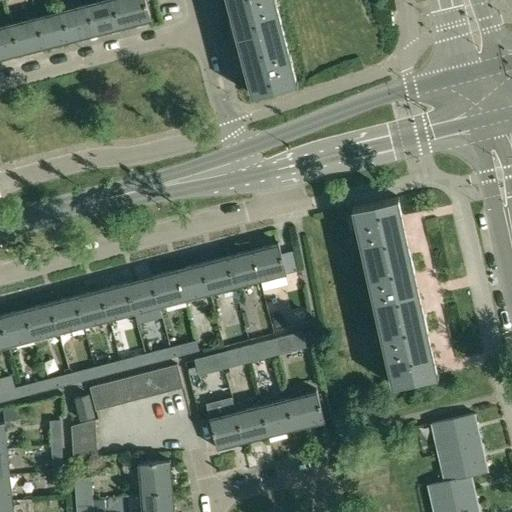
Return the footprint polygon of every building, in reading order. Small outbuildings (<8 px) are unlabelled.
[(111,0),(103,0),(86,4),(94,34),(119,28),(111,0)] [(111,0),(119,28),(149,20),(149,22),(150,21),(144,0),(111,0)] [(227,0),(237,36),(281,25),(274,0),(227,0)] [(61,11),(68,41),(94,34),(86,4),(61,11)] [(61,11),(35,17),(43,47),(68,41),(61,11)] [(10,24),(18,54),(43,47),(35,17),(10,24)] [(10,24),(0,26),(0,58),(18,54),(10,24)] [(281,25),(237,36),(252,94),(251,95),(251,96),(298,84),(297,83),(296,83),(281,25)] [(398,198),(398,197),(352,208),(352,209),(353,209),(366,266),(410,256),(397,199),(398,198)] [(276,244),(252,250),(260,279),(284,273),(285,275),(286,274),(277,242),(276,242),(276,244)] [(235,286),(260,279),(252,250),(227,257),(235,286)] [(410,256),(366,266),(379,325),(423,315),(410,256)] [(227,257),(202,263),(209,293),(235,286),(227,257)] [(209,293),(202,263),(176,270),(184,299),(209,293)] [(176,270),(151,276),(159,306),(184,299),(176,270)] [(159,306),(151,276),(126,283),(134,313),(159,306)] [(126,283),(101,290),(109,319),(134,313),(126,283)] [(76,296),(84,326),(109,319),(101,290),(76,296)] [(76,296),(51,303),(58,333),(84,326),(76,296)] [(25,309),(33,339),(58,333),(51,303),(25,309)] [(25,309),(1,316),(8,346),(33,339),(25,309)] [(436,374),(423,315),(379,325),(392,384),(391,384),(392,385),(438,375),(438,373),(436,374)] [(0,347),(8,346),(1,316),(0,316),(0,347)] [(294,342),(296,350),(305,348),(301,332),(289,335),(291,343),(294,342)] [(289,335),(275,339),(279,354),(296,350),(294,342),(291,343),(289,335)] [(195,341),(174,347),(177,356),(198,351),(195,341)] [(258,360),(270,357),(266,341),(257,344),(259,351),(256,352),(258,360)] [(257,344),(245,347),(249,362),(258,360),(256,352),(259,351),(257,344)] [(240,364),(249,362),(245,347),(234,350),(236,357),(238,357),(240,364)] [(145,354),(147,364),(168,359),(166,349),(145,354)] [(234,350),(225,352),(229,367),(240,364),(238,357),(236,357),(234,350)] [(147,364),(145,354),(124,360),(126,369),(147,364)] [(208,373),(220,370),(216,354),(206,357),(208,364),(206,365),(208,373)] [(208,364),(206,357),(194,360),(198,375),(208,373),(206,365),(208,364)] [(94,367),(97,377),(118,372),(115,362),(94,367)] [(177,364),(163,368),(170,392),(183,388),(177,364)] [(97,377),(94,367),(73,373),(76,383),(97,377)] [(156,395),(170,392),(163,368),(149,372),(156,395)] [(144,398),(156,395),(149,372),(137,375),(144,398)] [(44,380),(46,390),(67,385),(65,375),(44,380)] [(132,402),(144,398),(137,375),(125,378),(132,402)] [(119,405),(132,402),(125,378),(113,381),(119,405)] [(46,390),(44,380),(23,386),(26,396),(46,390)] [(107,408),(119,405),(113,381),(101,385),(107,408)] [(95,411),(107,408),(101,385),(89,388),(95,411)] [(15,388),(0,392),(0,402),(17,398),(15,388)] [(286,399),(293,429),(323,421),(323,422),(324,422),(316,390),(315,390),(315,392),(286,399)] [(87,395),(75,398),(78,413),(91,410),(87,395)] [(286,399),(260,406),(268,435),(293,429),(286,399)] [(260,406),(235,412),(243,441),(268,435),(260,406)] [(16,409),(3,410),(4,422),(17,421),(16,409)] [(218,448),(243,441),(235,412),(210,418),(210,417),(209,417),(217,449),(218,449),(218,448)] [(441,440),(443,451),(443,452),(476,444),(476,445),(481,444),(477,430),(473,431),(469,415),(432,423),(436,441),(441,440)] [(95,432),(94,420),(70,422),(71,434),(95,432)] [(49,422),(51,443),(61,443),(59,421),(49,422)] [(95,432),(71,434),(72,447),(96,445),(95,432)] [(62,464),(61,443),(51,443),(52,465),(62,464)] [(479,460),(476,445),(476,444),(443,452),(443,451),(438,453),(442,470),(447,469),(450,479),(450,480),(465,476),(466,477),(487,472),(484,459),(479,460)] [(96,445),(72,447),(73,460),(97,458),(96,445)] [(0,449),(0,476),(9,475),(6,449),(0,449)] [(141,495),(172,492),(169,462),(170,462),(170,460),(137,463),(137,464),(139,464),(141,495)] [(0,476),(0,502),(11,501),(9,475),(0,476)] [(437,501),(440,511),(444,511),(472,506),(477,505),(474,491),(469,492),(466,477),(465,476),(450,480),(450,479),(428,484),(432,502),(437,501)] [(75,479),(75,488),(83,488),(83,490),(91,490),(90,478),(75,479)] [(92,499),(91,490),(83,490),(83,488),(75,488),(76,500),(92,499)] [(141,495),(142,511),(173,511),(172,492),(141,495)] [(84,511),(85,509),(92,509),(92,499),(76,500),(76,511),(84,511)] [(0,502),(0,511),(12,511),(11,501),(0,502)]
